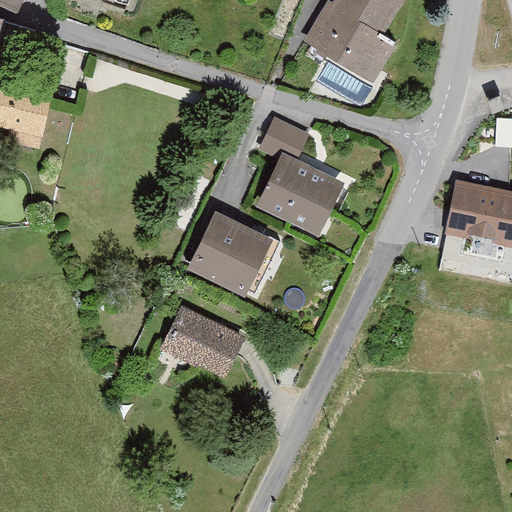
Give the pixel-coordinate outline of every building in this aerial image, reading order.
[(342,0),(339,7),(335,5),(312,43),(373,78),(391,46),(378,38),(400,0),(342,0)] [(48,102),(0,88),(0,127),(39,138),(48,102)] [(504,108),(499,97),(488,102),(492,113),(504,108)] [(511,114),(501,114),(500,140),(511,140),(511,114)] [(281,154),(285,145),(307,152),(315,128),(276,115),(265,148),(281,154)] [(341,189),(286,163),(264,209),(319,235),(341,189)] [(511,199),(461,190),(453,235),(511,245),(511,199)] [(269,247),(219,223),(197,270),(247,294),(269,247)] [(239,341),(186,316),(170,350),(223,375),(239,341)]
